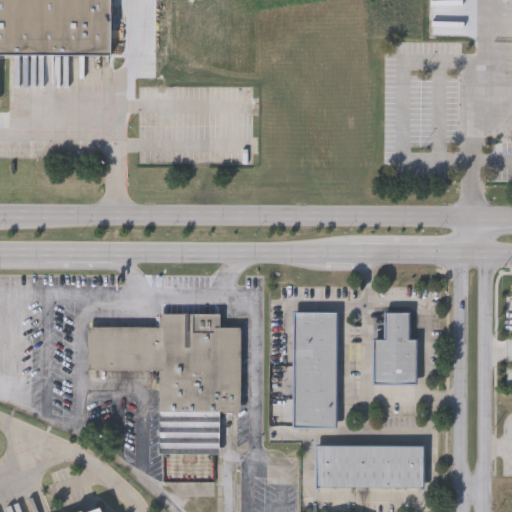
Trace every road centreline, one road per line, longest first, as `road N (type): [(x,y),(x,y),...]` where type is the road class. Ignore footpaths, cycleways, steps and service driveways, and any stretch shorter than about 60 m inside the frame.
road 1 (primary): [(460,222),(0,218)]
road 2 (tertiary): [(460,222),(456,511)]
road 3 (tertiary): [(483,511),(485,255)]
road 4 (primary): [(128,253),(325,255)]
